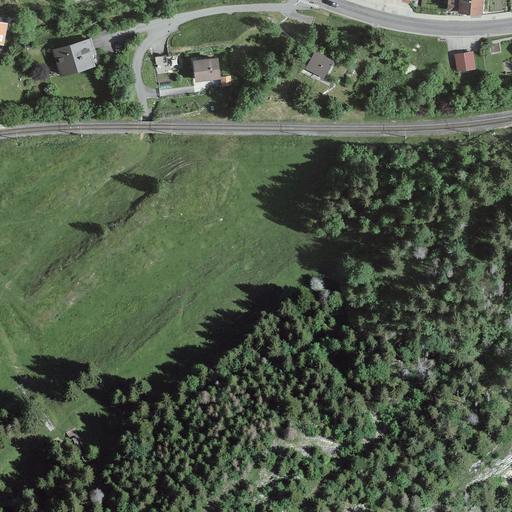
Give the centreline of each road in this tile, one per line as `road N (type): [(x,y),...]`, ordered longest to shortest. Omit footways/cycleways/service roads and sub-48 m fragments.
road 1 (track): [(0,224),(76,208),(145,152),(147,121)]
road 2 (secondary): [(511,23),(408,24),(328,0)]
